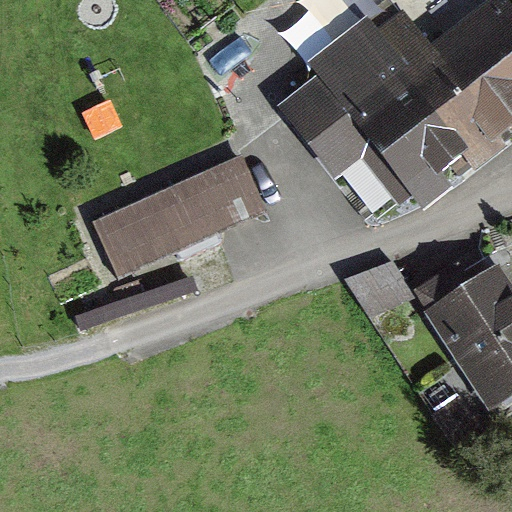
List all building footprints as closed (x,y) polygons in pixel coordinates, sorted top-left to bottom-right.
[(434,209),(511,144),(511,4),(508,0),(501,0),(432,58),(390,6),(317,67),(434,209)] [(265,221),(241,166),(102,226),(126,282),(265,221)] [(511,408),(511,302),(482,259),(420,301),(499,417),(511,408)] [(399,264),(358,282),(378,328),(419,309),(399,264)] [(487,437),(460,398),(435,415),(461,455),(487,437)]
